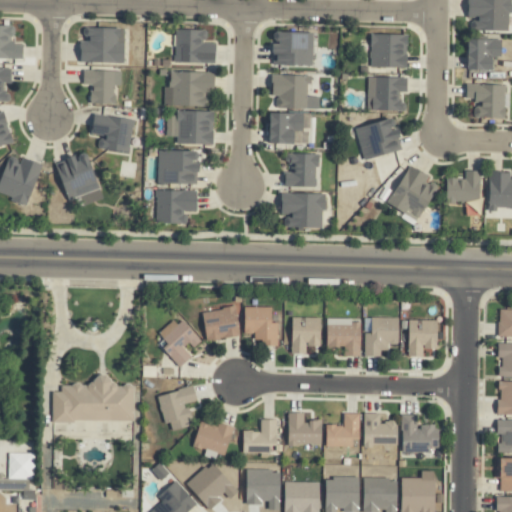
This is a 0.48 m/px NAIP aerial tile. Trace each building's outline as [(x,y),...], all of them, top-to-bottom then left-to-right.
[(466,0),(467,16),(470,16),(470,30),(508,31),(508,0),(466,0)] [(0,57),(21,57),(21,43),(12,43),(13,24),(0,24),(0,57)] [(78,62),(122,63),(123,27),(83,27),(83,40),(79,40),(78,62)] [(214,42),(204,42),(204,29),(174,29),(173,62),(214,62),(214,42)] [(313,65),(313,31),(272,31),(272,41),(271,65),(313,65)] [(406,34),(369,33),(369,66),(405,67),(406,34)] [(467,38),(466,69),(491,69),(491,55),(500,55),(500,39),(467,38)] [(0,100),(5,100),(5,82),(8,82),(8,67),(0,67),(0,100)] [(119,84),(119,70),(81,69),(81,83),(89,84),(89,102),(113,103),(113,84),(119,84)] [(206,106),(207,93),(212,93),(213,72),(168,70),(168,86),(163,86),(162,104),(206,106)] [(317,108),(317,96),(307,96),(308,74),(271,74),(270,95),(276,95),(276,107),(317,108)] [(404,91),(405,77),(367,76),(366,109),(401,110),(402,91),(404,91)] [(503,117),(503,84),(465,83),(465,98),(473,98),(473,117),(503,117)] [(212,110),(175,110),(175,114),(165,114),(165,136),(176,136),(176,143),(211,144),(212,110)] [(0,111),(0,145),(10,144),(3,111),(0,111)] [(268,142),(292,143),(293,129),(301,129),(301,113),(268,112),(268,142)] [(131,117),(92,113),(90,133),(98,134),(97,147),(127,151),(131,117)] [(355,126),(362,158),(397,150),(394,138),(397,137),(393,117),(355,126)] [(157,183),(196,184),(196,162),(197,150),(157,150),(157,183)] [(101,198),(85,151),(53,162),(67,200),(74,197),(77,206),(101,198)] [(316,153),(284,152),(284,162),(285,162),(284,185),(315,186),(316,153)] [(39,163),(19,156),(18,159),(7,155),(0,175),(0,194),(26,203),(39,163)] [(416,220),(435,186),(424,180),(427,175),(408,164),(386,203),(416,220)] [(478,200),(478,170),(464,169),(464,177),(445,177),(444,200),(478,200)] [(487,170),(489,207),(511,206),(511,176),(508,177),(508,169),(487,170)] [(154,222),(185,223),(185,210),(195,210),(195,190),(154,189),(154,222)] [(322,192),(280,193),(280,215),(283,215),(283,227),(322,227),(322,192)] [(511,207),(493,207),(493,216),(511,216),(511,207)] [(270,305),(243,305),(242,331),(252,331),(252,337),(259,338),(259,343),(275,344),(276,320),(269,320),(270,305)] [(234,306),(201,309),(204,338),(237,335),(234,306)] [(497,334),(511,334),(511,308),(497,308),(497,334)] [(196,338),(175,315),(157,332),(166,342),(161,346),(178,365),(189,354),(184,349),(196,338)] [(304,351),(304,344),(318,344),(319,316),(291,315),(290,351),(304,351)] [(350,317),(325,316),(325,346),(341,347),(341,354),(358,354),(359,320),(350,320),(350,317)] [(363,352),(386,352),(386,342),(396,342),(397,316),(370,316),(369,331),(363,331),(363,352)] [(406,354),(421,354),(421,346),(434,347),(435,320),(407,319),(406,354)] [(511,374),(511,341),(496,341),(496,356),(498,356),(498,374),(511,374)] [(50,418),(131,420),(132,383),(107,382),(107,372),(94,372),(94,382),(60,382),(59,390),(50,390),(50,418)] [(511,380),(497,380),(496,412),(511,412),(511,380)] [(155,393),(162,421),(168,420),(170,428),(190,423),(185,401),(195,399),(191,384),(155,393)] [(320,419),(302,418),(302,411),(286,411),(286,442),(319,443),(320,419)] [(324,423),(324,445),(351,445),(351,435),(358,435),(357,411),(342,412),(342,423),(324,423)] [(378,411),(361,412),(362,444),(396,443),(395,419),(378,420),(378,411)] [(429,450),(429,444),(437,444),(438,424),(416,423),(416,412),(400,412),(399,449),(429,450)] [(275,442),(275,417),(258,417),(258,430),(241,429),(241,451),(268,451),(268,441),(275,442)] [(511,418),(495,418),(495,432),(498,432),(498,450),(511,450),(511,418)] [(190,444),(222,455),(232,425),(217,420),(215,425),(199,419),(196,427),(189,425),(186,434),(192,436),(190,444)] [(32,452),(7,452),(6,479),(0,478),(0,487),(27,488),(27,477),(32,477),(32,452)] [(496,489),(511,489),(511,456),(497,456),(496,489)] [(400,476),(398,511),(432,511),(433,470),(419,469),(419,477),(400,476)] [(282,511),(317,511),(318,481),(282,480),(282,511)] [(142,511),(186,511),(185,510),(195,502),(176,481),(142,511)] [(511,511),(511,494),(495,495),(495,511),(511,511)]
